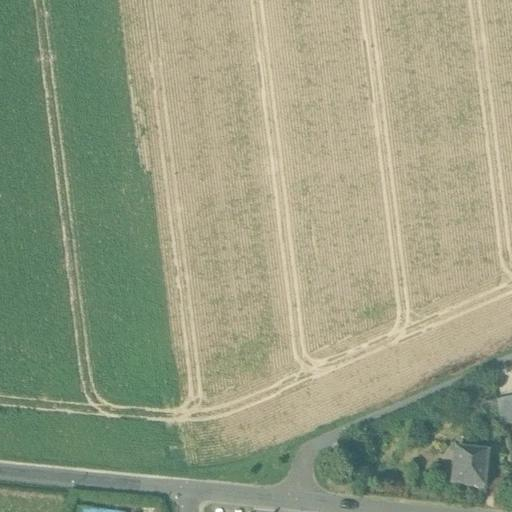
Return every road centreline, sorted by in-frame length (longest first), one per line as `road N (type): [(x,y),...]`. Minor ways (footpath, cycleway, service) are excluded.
road 1 (residential): [(181,488),(424,511)]
road 2 (residential): [(511,360),(311,450)]
road 3 (residential): [(0,470),(181,488)]
